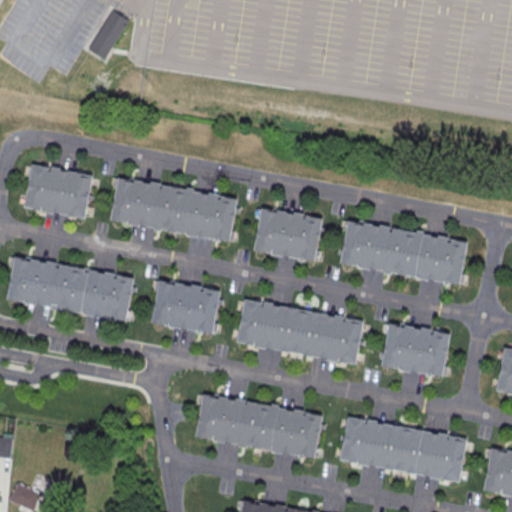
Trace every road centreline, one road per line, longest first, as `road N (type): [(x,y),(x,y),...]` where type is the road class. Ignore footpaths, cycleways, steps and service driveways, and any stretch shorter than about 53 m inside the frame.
road 1 (residential): [(511,225),(49,136),(14,139),(0,189)]
road 2 (residential): [(0,224),(511,320)]
road 3 (residential): [(162,352),(511,417)]
road 4 (residential): [(169,456),(463,511)]
road 5 (residential): [(465,409),(498,223)]
road 6 (residential): [(162,352),(0,320)]
road 7 (residential): [(0,350),(158,380)]
road 8 (residential): [(162,352),(158,380),(176,511)]
